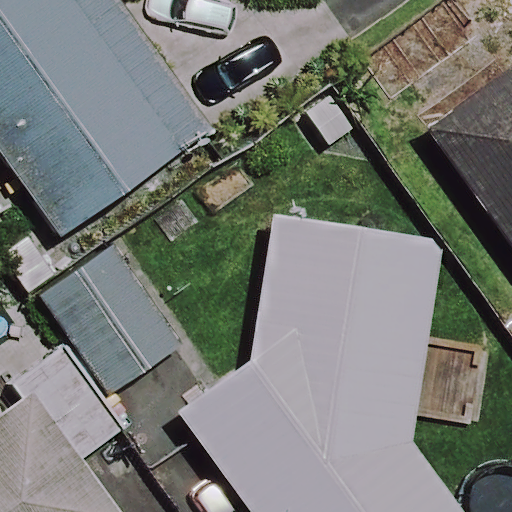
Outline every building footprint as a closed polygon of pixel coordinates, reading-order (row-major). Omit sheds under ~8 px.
[(197,137),(102,0),(0,0),(0,189),(39,247),(197,137)] [(511,78),(503,67),(410,133),(511,276),(511,78)] [(400,450),(419,238),(257,223),(244,359),(165,419),(216,487),(210,491),(226,511),(446,511),(412,467),(400,450)] [(174,348),(106,254),(35,306),(102,400),(174,348)] [(110,435),(27,317),(0,336),(0,511),(94,511),(64,468),(110,435)]
